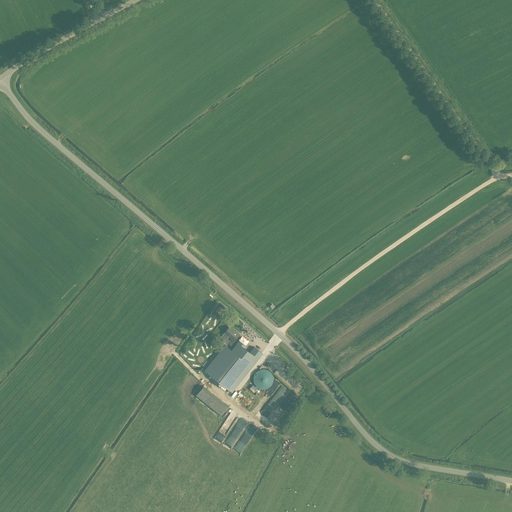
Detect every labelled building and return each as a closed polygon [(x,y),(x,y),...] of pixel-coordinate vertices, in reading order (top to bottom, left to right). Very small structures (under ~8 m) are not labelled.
[(239,334),(229,326),(222,335),(227,338),(229,337),(231,338),(228,343),(234,347),(238,342),(234,339),(239,334)] [(250,352),(238,342),(234,347),(231,351),(225,346),(205,370),(232,391),(262,354),(254,347),(250,352)] [(261,369),(258,370),(256,372),(255,374),(254,376),(253,379),(254,382),(255,384),(256,386),(258,388),(261,389),(263,389),(266,389),(268,388),(270,386),(272,384),(273,382),(273,379),(273,376),(272,374),(270,372),(268,370),(266,369),(263,369),(261,369)] [(197,396),(223,415),(230,405),(203,387),(197,396)] [(245,426),(247,423),(239,417),(236,420),(238,422),(239,421),(245,426)]
